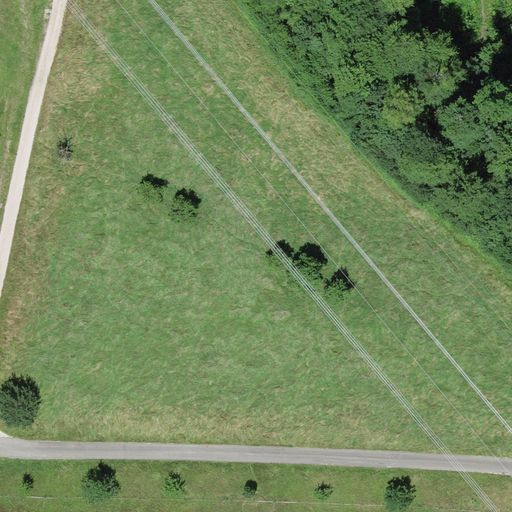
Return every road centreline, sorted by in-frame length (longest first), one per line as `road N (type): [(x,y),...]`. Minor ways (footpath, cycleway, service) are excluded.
road 1 (unclassified): [(511,463),(0,443)]
road 2 (track): [(55,0),(0,266)]
